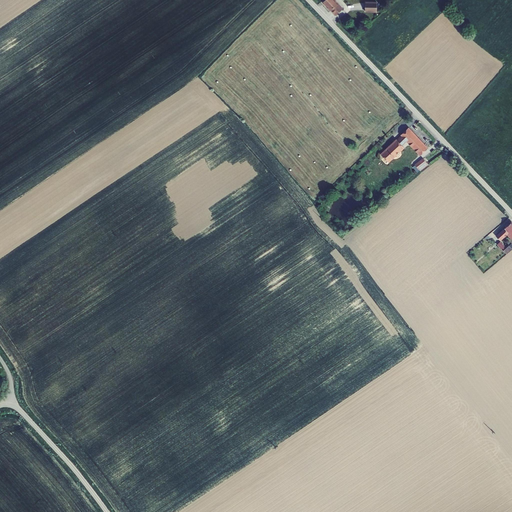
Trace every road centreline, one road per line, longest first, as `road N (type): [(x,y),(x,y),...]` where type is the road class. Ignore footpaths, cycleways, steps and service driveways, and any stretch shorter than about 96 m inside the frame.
road 1 (unclassified): [(308,0),(511,212)]
road 2 (unclassified): [(7,397),(106,511)]
